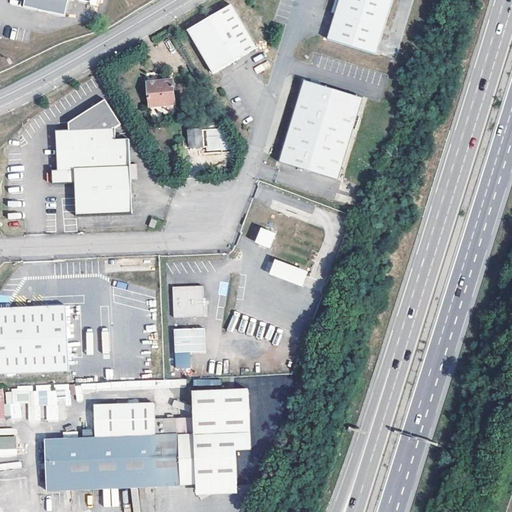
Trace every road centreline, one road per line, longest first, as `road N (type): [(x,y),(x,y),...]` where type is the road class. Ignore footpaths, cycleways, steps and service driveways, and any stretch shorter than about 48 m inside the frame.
road 1 (unclassified): [(0,247),(215,237),(232,213),(303,0)]
road 2 (motorway): [(511,1),(377,433)]
road 3 (motorway): [(385,511),(511,100)]
road 4 (tertiary): [(174,0),(0,97)]
